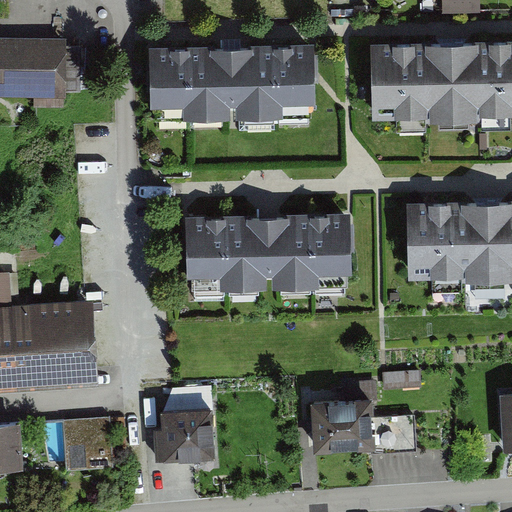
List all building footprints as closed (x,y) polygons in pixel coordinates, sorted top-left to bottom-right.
[(480,0),(443,0),(443,11),(481,12),(480,0)] [(68,43),(68,34),(0,33),(0,93),(36,93),(35,106),(67,106),(67,88),(81,89),(82,43),(68,43)] [(511,44),(361,46),(361,107),(395,107),(395,119),(492,118),(492,104),(511,103),(511,44)] [(310,47),(145,48),(146,110),(179,109),(179,122),(276,121),(276,107),(310,106),(310,47)] [(511,204),(400,206),(401,267),(434,267),(434,279),(511,278),(511,204)] [(346,216),(182,218),(182,279),(216,279),(216,291),(313,290),(313,276),(347,276),(346,216)] [(0,387),(100,380),(99,376),(98,352),(94,296),(12,300),(11,268),(0,268),(0,387)] [(422,369),(385,371),(386,387),(423,385),(422,369)] [(373,392),(311,395),(315,446),(371,443),(377,443),(375,415),(373,392)] [(162,423),(154,424),(156,457),(216,453),(213,402),(161,405),(162,423)] [(375,415),(377,443),(371,443),(372,451),(417,449),(415,412),(375,415)] [(111,415),(65,417),(67,469),(114,466),(111,415)] [(21,416),(0,417),(0,463),(24,462),(21,416)]
